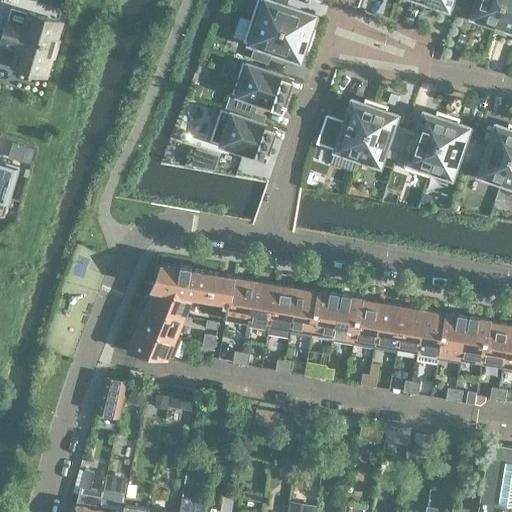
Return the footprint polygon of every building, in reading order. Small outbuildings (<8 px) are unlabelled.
[(256,0),(251,18),(311,39),(312,39),(316,28),(311,26),(314,15),(284,4),(285,0),(256,0)] [(424,0),(424,2),(436,6),(437,5),(448,9),(450,0),(424,0)] [(476,0),(471,17),(482,20),(481,21),(494,26),(502,0),(476,0)] [(511,0),(502,0),(494,26),(507,30),(507,29),(511,30),(511,0)] [(12,67),(23,70),(44,76),(50,56),(53,57),(58,40),(55,39),(60,22),(28,12),(28,13),(11,8),(7,21),(6,21),(5,24),(0,41),(0,44),(18,49),(14,60),(12,67)] [(311,39),(251,18),(243,41),(256,45),(252,56),(267,62),(270,50),(299,60),(303,49),(308,50),(311,39)] [(288,76),(242,61),(231,93),(282,110),(288,92),(283,90),(288,76)] [(344,120),(326,114),(316,142),(334,149),(334,150),(357,157),(375,102),(364,98),(363,103),(351,99),(344,120)] [(387,106),(375,102),(357,157),(379,165),(385,147),(397,151),(405,128),(393,125),(397,114),(385,110),(387,106)] [(271,126),(220,108),(209,139),(265,159),(272,141),(266,139),(271,126)] [(416,132),(405,128),(397,151),(408,155),(404,168),(427,175),(447,114),(436,110),(435,115),(423,111),(416,132)] [(459,118),(447,114),(427,175),(427,176),(429,170),(451,178),(457,160),(469,163),(476,141),(465,137),(468,127),(457,123),(459,118)] [(488,145),(476,141),(469,163),(480,167),(478,175),(500,182),(511,147),(511,124),(508,123),(506,127),(495,124),(488,145)] [(511,147),(500,182),(511,186),(511,147)] [(218,156),(195,148),(189,165),(214,170),(218,156)] [(17,200),(9,198),(19,163),(4,159),(0,158),(0,214),(5,214),(8,202),(16,204),(17,200)] [(161,262),(151,287),(192,295),(191,295),(213,299),(207,313),(226,317),(233,276),(233,275),(161,262)] [(254,280),(233,276),(226,317),(247,320),(254,280)] [(254,280),(247,320),(246,325),(267,329),(268,324),(275,283),(254,280)] [(297,287),(275,283),(268,324),(290,328),(297,287)] [(152,288),(144,308),(184,315),(191,295),(192,295),(151,287),(150,288),(152,288)] [(318,291),(297,287),(290,328),(289,332),(310,336),(311,331),(318,291)] [(339,293),(318,289),(318,291),(311,331),(332,335),(339,293)] [(361,297),(339,293),(332,335),(331,340),(353,343),(353,339),(360,298),(361,297)] [(382,302),(360,298),(353,339),(375,342),(382,302)] [(403,305),(382,302),(375,342),(374,347),(395,351),(396,346),(403,305)] [(424,309),(403,305),(396,346),(418,349),(424,309)] [(144,308),(135,329),(176,336),(184,315),(144,308)] [(445,313),(424,309),(418,349),(416,360),(437,363),(438,358),(445,313)] [(467,315),(446,311),(445,313),(438,358),(459,362),(460,357),(467,315)] [(488,319),(467,315),(460,357),(481,360),(488,320),(488,319)] [(218,321),(207,319),(205,327),(217,329),(218,321)] [(509,324),(488,320),(481,360),(502,364),(509,324)] [(511,324),(509,324),(502,364),(502,369),(511,370),(511,324)] [(176,336),(135,329),(127,350),(172,358),(181,336),(176,336)] [(216,334),(204,332),(203,340),(215,342),(216,334)] [(215,342),(203,340),(201,348),(213,350),(215,342)] [(242,351),(234,350),(232,362),(240,363),(242,351)] [(250,353),(242,351),(240,363),(248,365),(250,353)] [(284,359),(277,357),(275,369),(282,371),(284,359)] [(292,360),(284,359),(282,371),(290,372),(292,360)] [(317,377),(325,378),(327,366),(319,365),(317,377)] [(335,367),(327,366),(325,378),(333,379),(335,367)] [(144,371),(130,368),(128,378),(142,381),(144,371)] [(368,385),(370,374),(362,372),(360,384),(368,385)] [(377,375),(370,374),(368,385),(375,387),(377,375)] [(106,376),(97,412),(119,417),(123,400),(128,381),(106,376)] [(410,392),(412,381),(405,379),(403,391),(410,392)] [(148,385),(128,381),(123,400),(144,405),(148,385)] [(420,382),(412,381),(410,392),(410,393),(418,394),(420,382)] [(496,399),(498,387),(491,386),(489,398),(496,399)] [(445,398),(453,400),(455,388),(447,387),(445,398)] [(506,389),(498,387),(496,399),(504,400),(506,389)] [(462,389),(455,388),(453,400),(460,401),(462,389)] [(169,395),(156,392),(154,406),(166,408),(169,395)] [(193,396),(170,392),(168,405),(191,410),(193,396)] [(248,406),(236,398),(231,407),(243,414),(248,406)] [(302,409),(282,406),(278,432),(298,435),(302,409)] [(278,411),(256,408),(253,422),(275,426),(278,411)] [(383,427),(360,423),(358,439),(380,442),(383,427)] [(511,511),(511,445),(489,442),(478,509),(477,511),(511,511)] [(486,446),(477,444),(476,454),(485,455),(486,446)] [(92,469),(86,468),(77,502),(75,511),(99,511),(103,490),(89,488),(93,469),(92,469)] [(128,483),(129,479),(119,477),(117,490),(116,493),(103,490),(99,511),(123,511),(125,503),(126,495),(127,495),(129,483),(128,483)] [(222,511),(230,511),(233,497),(223,495),(220,511),(222,511)] [(181,497),(178,511),(190,511),(192,498),(181,497)] [(314,511),(315,504),(290,500),(287,511),(314,511)] [(125,503),(123,511),(148,511),(150,507),(125,503)]
